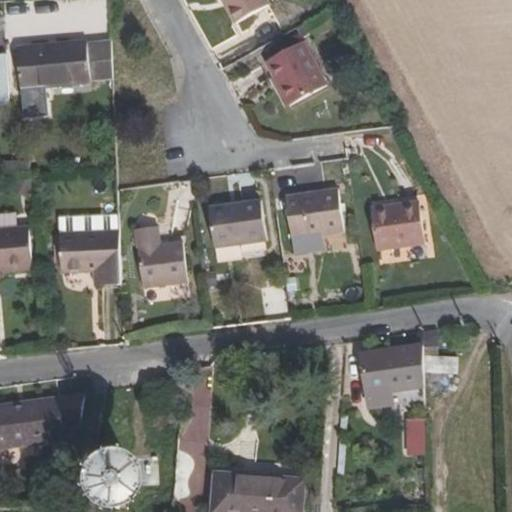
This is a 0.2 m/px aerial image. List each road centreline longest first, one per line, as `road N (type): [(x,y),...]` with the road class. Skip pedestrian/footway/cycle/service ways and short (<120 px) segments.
road 1 (residential): [(500,314),(474,308),(0,369)]
road 2 (residential): [(153,0),(194,76),(200,137)]
